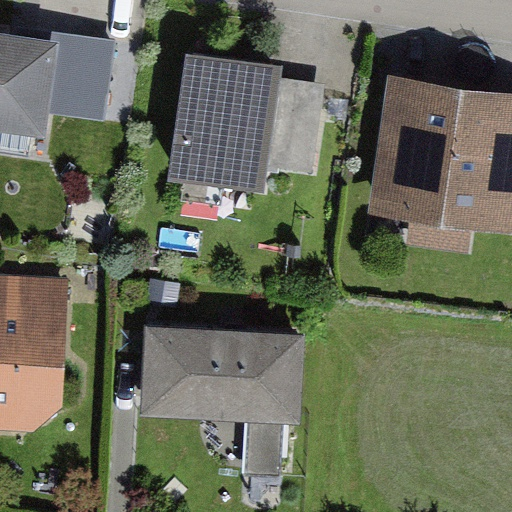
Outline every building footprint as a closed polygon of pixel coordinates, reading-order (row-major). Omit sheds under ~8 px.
[(124,41),(0,27),(0,124),(70,133),(72,114),(115,119),(124,41)] [(305,67),(212,57),(199,175),(289,185),(290,173),(332,178),(342,86),(304,82),(305,67)] [(511,92),(412,77),(392,204),(427,210),(423,238),(485,248),(488,225),(511,228),(511,92)] [(0,276),(0,430),(45,434),(81,411),(83,281),(0,276)] [(305,323),(147,314),(142,404),(300,413),(305,323)]
